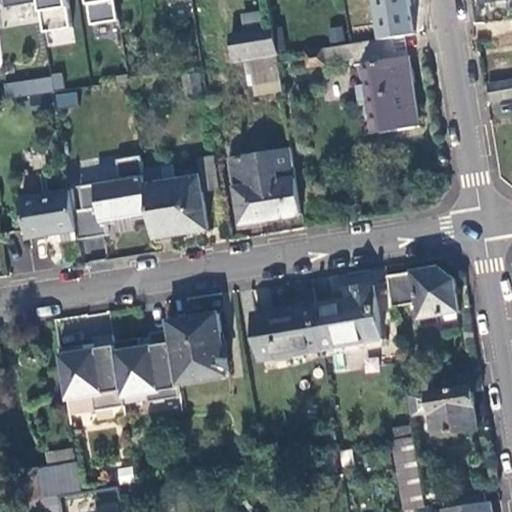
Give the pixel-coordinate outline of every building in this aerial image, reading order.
[(412,0),(373,0),(380,40),(417,34),(412,0)] [(243,15),(246,33),(272,29),(270,11),(243,15)] [(511,32),(511,18),(484,24),(487,37),(511,32)] [(231,35),(236,63),(245,62),(277,56),(272,29),(246,33),(231,35)] [(410,51),(408,35),(393,38),(396,53),(410,51)] [(362,85),(358,86),(361,104),(376,102),(381,133),(419,127),(411,78),(414,77),(410,51),(396,53),(393,38),(380,40),(351,45),(354,61),(357,60),(362,85)] [(309,67),(354,61),(351,45),(306,52),(309,67)] [(91,78),(128,72),(125,55),(121,56),(121,54),(88,59),(91,78)] [(256,98),(283,93),(277,56),(245,62),(249,86),(254,86),(256,98)] [(201,94),(198,74),(182,77),(186,96),(201,94)] [(0,86),(0,101),(56,93),(53,78),(0,86)] [(511,99),(511,79),(490,83),(493,102),(511,99)] [(244,224),(303,214),(292,150),(234,160),(244,224)] [(175,180),(146,184),(149,202),(154,238),(209,229),(204,192),(223,189),(218,156),(198,160),(201,176),(175,180)] [(175,180),(173,163),(143,168),(146,184),(175,180)] [(58,233),(78,230),(72,191),(23,199),(29,238),(58,233)] [(104,245),(154,238),(149,202),(98,210),(104,245)] [(60,244),(80,240),(78,230),(58,233),(60,244)] [(440,268),(389,277),(394,308),(418,303),(421,318),(460,311),(455,280),(440,268)] [(356,296),(317,302),(324,349),(383,339),(374,284),(354,287),(356,296)] [(262,359),(324,349),(317,302),(255,313),(262,359)] [(230,376),(220,314),(169,322),(171,330),(179,382),(179,384),(230,376)] [(141,338),(115,342),(124,397),(148,394),(149,402),(181,397),(179,384),(179,382),(171,330),(151,333),(153,345),(142,347),(141,338)] [(84,345),(59,350),(68,400),(93,395),(96,411),(125,406),(124,397),(115,342),(114,335),(95,338),(97,349),(85,351),(84,345)] [(473,387),(409,396),(412,417),(434,413),(438,435),(479,428),(473,387)] [(407,509),(426,505),(415,438),(395,441),(407,509)] [(46,464),(74,459),(72,448),(44,453),(46,464)] [(79,464),(39,471),(44,499),(60,497),(84,493),(79,467),(79,464)] [(39,468),(21,471),(27,502),(44,499),(39,471),(39,468)] [(62,511),(124,511),(121,487),(84,493),(60,497),(62,511)] [(445,494),(447,509),(488,502),(485,487),(445,494)] [(45,511),(62,511),(60,497),(44,499),(27,502),(0,506),(0,511),(42,511),(46,511),(45,511)] [(493,511),(492,502),(488,502),(447,509),(447,511),(493,511)]
